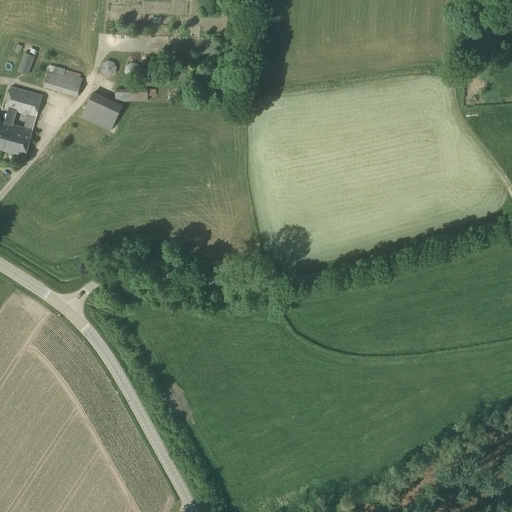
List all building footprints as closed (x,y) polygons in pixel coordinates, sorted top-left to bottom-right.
[(34,57),(37,50),(31,48),(28,54),(24,52),(16,71),(27,75),(34,57)] [(108,77),(114,74),(116,68),(113,62),(107,60),(102,63),(100,69),(103,75),(108,77)] [(133,79),(138,76),(140,69),(137,64),(130,63),(125,66),(124,72),(127,77),(133,79)] [(82,78),(64,73),(65,69),(54,66),(52,74),(47,72),(43,87),(77,96),(82,78)] [(1,119),(0,119),(0,149),(24,157),(32,130),(42,95),(10,86),(4,109),(8,110),(4,122),(0,121),(1,119)] [(147,101),(147,96),(155,96),(155,89),(114,89),(115,101),(92,91),(85,107),(115,121),(122,104),(116,102),(147,101)] [(85,107),(81,117),(110,131),(115,121),(85,107)]
